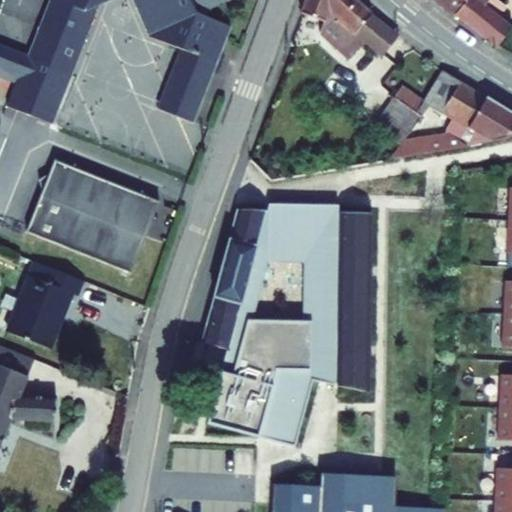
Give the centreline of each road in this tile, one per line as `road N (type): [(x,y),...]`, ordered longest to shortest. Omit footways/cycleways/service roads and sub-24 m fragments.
road 1 (residential): [(131,511),(169,316),(281,0)]
road 2 (tertiary): [(392,0),(511,89)]
